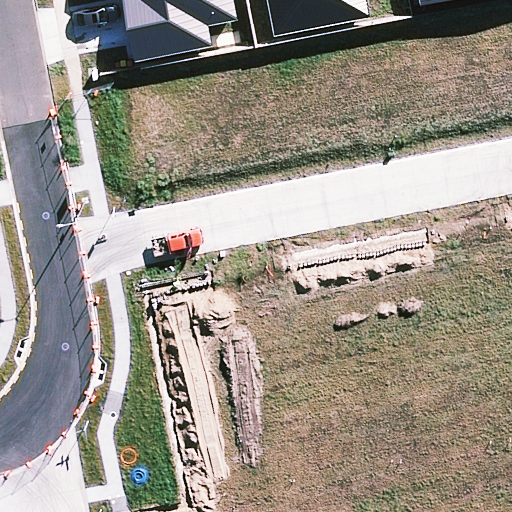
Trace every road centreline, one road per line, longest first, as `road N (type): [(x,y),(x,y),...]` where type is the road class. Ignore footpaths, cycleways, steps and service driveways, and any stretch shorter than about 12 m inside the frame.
road 1 (residential): [(511,167),(53,257)]
road 2 (residential): [(53,257),(2,0)]
road 3 (residential): [(18,439),(46,386),(56,322),(53,257)]
